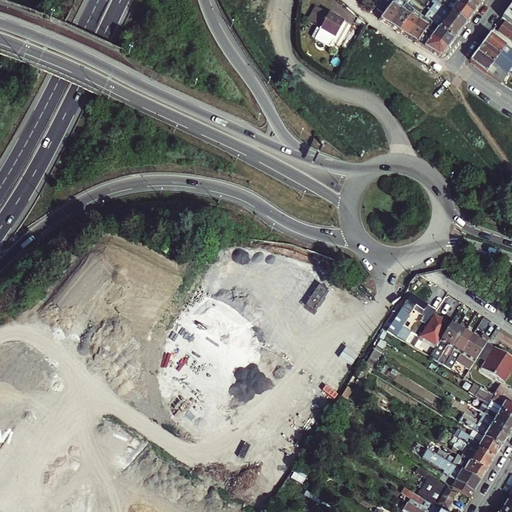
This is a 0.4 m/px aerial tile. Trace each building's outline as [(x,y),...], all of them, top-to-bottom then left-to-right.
[(388,10),(396,0),(380,0),(378,3),(388,10)] [(390,26),(402,10),(404,7),(406,4),(400,0),(396,0),(388,10),(381,20),(390,26)] [(437,15),(460,32),(466,24),(443,6),(434,0),(433,2),(437,5),(432,11),(437,15)] [(472,16),(450,0),(443,0),(442,1),(441,0),(434,0),(443,6),(466,24),(472,16)] [(450,0),(472,16),(478,8),(467,0),(450,0)] [(511,3),(502,18),(511,25),(511,3)] [(304,21),(319,29),(328,14),(313,5),(304,21)] [(390,26),(399,31),(410,16),(404,12),(402,10),(390,26)] [(399,31),(408,37),(423,16),(414,10),(410,16),(399,31)] [(336,50),(349,26),(328,14),(319,29),(314,38),(336,50)] [(431,22),(431,23),(454,40),(460,32),(437,15),(432,21),(431,22)] [(427,29),(428,28),(431,23),(431,22),(429,21),(426,19),(423,16),(408,37),(417,43),(425,32),(427,29)] [(511,27),(505,22),(498,32),(511,41),(511,27)] [(433,35),(432,37),(448,49),(454,40),(431,23),(428,28),(435,33),(433,35)] [(417,43),(439,56),(443,55),(448,49),(432,37),(429,40),(425,37),(427,33),(425,32),(417,43)] [(511,58),(511,50),(490,34),(486,39),(483,43),(509,62),(511,58)] [(483,43),(477,52),(502,71),(509,62),(483,43)] [(502,71),(477,52),(470,60),(499,82),(506,73),(502,71)] [(404,293),(383,329),(386,331),(409,296),(404,293)] [(433,315),(435,311),(410,295),(409,296),(386,331),(404,342),(411,332),(402,326),(413,309),(422,315),(420,320),(427,324),(433,315)] [(427,324),(417,340),(422,342),(424,338),(428,341),(441,320),(433,315),(427,324)] [(441,320),(428,341),(436,346),(439,342),(449,325),(441,320)] [(439,342),(446,346),(458,325),(452,321),(449,325),(439,342)] [(458,325),(446,346),(442,353),(437,362),(443,365),(446,360),(465,329),(458,325)] [(465,329),(446,360),(443,365),(450,369),(455,361),(472,333),(465,329)] [(472,333),(455,361),(462,366),(479,338),(472,333)] [(479,338),(462,366),(470,370),(474,362),(486,343),(489,339),(481,334),(479,338)] [(435,349),(442,353),(446,346),(439,342),(436,346),(435,349)] [(486,343),(474,362),(480,366),(492,346),(486,343)] [(504,354),(492,346),(480,366),(488,370),(492,373),(496,367),(504,354)] [(496,367),(508,375),(511,369),(511,358),(504,354),(496,367)] [(365,364),(369,367),(374,358),(370,355),(365,364)] [(357,377),(361,380),(369,367),(365,364),(357,377)] [(505,381),(508,375),(496,367),(492,373),(505,381)] [(501,384),(494,396),(495,397),(500,400),(506,391),(508,388),(501,384)] [(483,394),(485,391),(478,386),(475,385),(473,388),(483,394)] [(511,407),(511,394),(506,391),(500,400),(511,407)] [(489,393),(485,401),(490,404),(495,397),(494,396),(489,393)] [(501,409),(499,411),(511,419),(511,407),(500,400),(495,397),(490,404),(492,406),(494,404),(501,409)] [(473,407),(470,412),(482,419),(485,414),(481,412),(473,407)] [(297,438),(309,446),(310,445),(327,420),(315,411),(309,419),(304,423),(303,427),(297,438)] [(486,412),(485,414),(511,430),(511,419),(499,411),(497,415),(489,411),(488,413),(486,412)] [(511,430),(485,414),(482,419),(492,425),(490,429),(507,439),(511,430)] [(463,417),(460,422),(477,433),(481,427),(463,417)] [(477,433),(481,435),(485,437),(490,429),(483,424),(481,427),(477,433)] [(490,429),(485,437),(501,448),(507,439),(490,429)] [(501,448),(485,437),(481,443),(477,441),(462,432),(458,438),(494,460),(501,448)] [(494,460),(458,438),(455,437),(452,442),(455,444),(454,447),(464,453),(462,457),(470,462),(486,472),(494,460)] [(480,482),(463,472),(452,465),(436,455),(426,449),(422,457),(444,471),(445,470),(448,472),(446,475),(456,480),(452,487),(470,499),(480,482)] [(439,450),(436,455),(452,465),(455,459),(447,454),(439,450)] [(458,455),(450,450),(447,454),(455,459),(458,455)] [(455,459),(452,465),(463,472),(470,462),(462,457),(458,455),(455,459)] [(397,460),(432,481),(436,484),(438,482),(439,480),(400,456),(398,459),(397,460)] [(470,462),(463,472),(480,482),(486,472),(470,462)] [(421,491),(418,496),(426,501),(427,499),(436,484),(432,481),(425,493),(421,491)] [(436,484),(427,499),(446,511),(457,494),(438,482),(436,484)] [(430,511),(429,511),(443,511),(426,501),(418,496),(412,493),(409,497),(423,506),(430,511)] [(511,511),(511,504),(507,501),(499,511),(511,511)]
